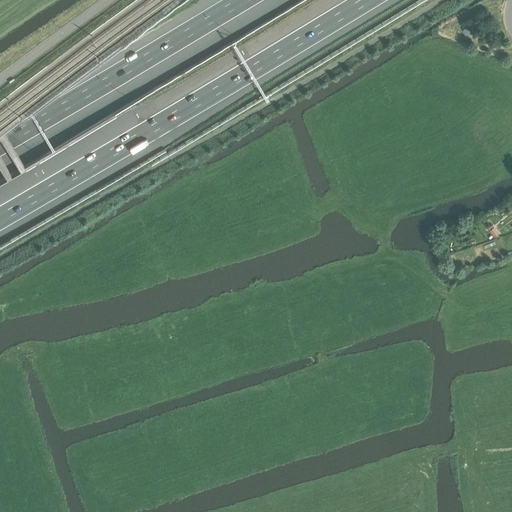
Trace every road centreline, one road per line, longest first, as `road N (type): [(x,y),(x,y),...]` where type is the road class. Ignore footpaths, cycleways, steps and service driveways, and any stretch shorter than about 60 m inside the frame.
road 1 (motorway): [(0,219),(366,0)]
road 2 (motorway): [(241,0),(0,144)]
road 3 (track): [(384,258),(472,310),(511,297)]
road 4 (unclassified): [(111,0),(0,81)]
